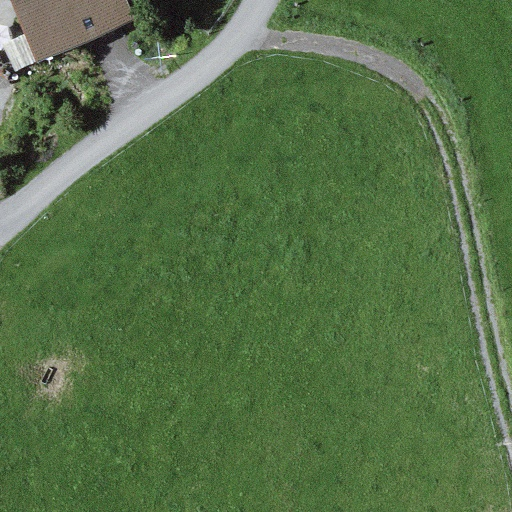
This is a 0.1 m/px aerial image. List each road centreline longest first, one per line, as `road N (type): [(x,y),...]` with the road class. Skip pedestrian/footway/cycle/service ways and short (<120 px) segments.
road 1 (track): [(240,43),(318,40),(418,87),(457,165),(511,420)]
road 2 (track): [(0,227),(240,43),(261,0)]
